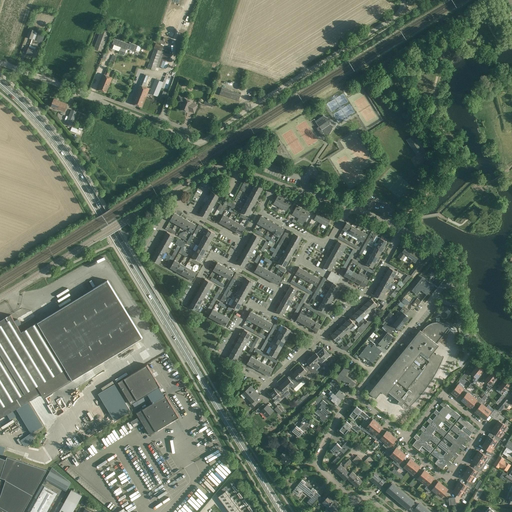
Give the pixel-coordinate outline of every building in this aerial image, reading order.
[(36,31),(30,29),(26,37),(32,39),(36,31)] [(109,32),(101,29),(94,49),(101,52),(109,32)] [(35,40),(42,42),(44,36),(37,33),(35,40)] [(118,36),(115,43),(124,46),(122,52),(127,54),(129,48),(130,48),(130,47),(138,51),(141,45),(118,36)] [(35,50),(28,48),(26,53),(37,57),(40,50),(36,48),(35,50)] [(166,69),(167,64),(161,62),(165,52),(154,49),(148,68),(155,70),(156,67),(158,67),(159,66),(166,69)] [(117,57),(112,55),(108,65),(112,67),(117,57)] [(111,70),(106,69),(104,75),(98,89),(106,92),(112,79),(108,77),(111,70)] [(163,83),(144,75),(132,103),(142,107),(148,92),(157,96),(163,83)] [(240,94),(222,88),(221,91),(220,91),(219,92),(220,93),(220,95),(227,97),(238,101),(240,94)] [(184,98),(179,96),(177,102),(182,104),(180,109),(185,111),(186,110),(194,113),(198,105),(192,102),(193,101),(184,98)] [(68,104),(54,99),(51,106),(65,112),(68,104)] [(66,122),(72,125),(77,112),(71,110),(66,122)] [(315,121),(321,130),(322,129),(327,136),(328,135),(332,128),(333,126),(335,127),(337,123),(329,119),(324,115),(315,121)] [(415,134),(407,140),(417,155),(422,152),(424,156),(430,152),(420,136),(417,138),(415,134)] [(256,184),(253,189),(260,193),(263,188),(263,187),(256,184)] [(260,193),(253,189),(250,195),(257,199),(260,193)] [(209,198),(216,202),(219,196),(216,194),(211,192),(212,192),(209,198)] [(250,195),(247,200),(254,204),(257,199),(250,195)] [(273,204),(280,207),(284,199),(278,195),(273,204)] [(213,207),(216,202),(209,198),(206,203),(213,207)] [(284,199),(280,207),(286,211),(291,202),(284,199)] [(254,204),(247,200),(244,206),(251,210),(254,204)] [(206,203),(202,209),(210,213),(213,207),(206,203)] [(248,215),(251,210),(244,206),(241,212),(248,216),(248,215)] [(292,214),(298,218),(303,209),(297,206),(292,214)] [(210,213),(202,209),(200,214),(199,214),(207,218),(210,213)] [(303,209),(298,218),(305,221),(309,213),(303,209)] [(314,219),(320,223),(325,214),(319,211),(314,219)] [(170,220),(176,223),(180,216),(174,213),(170,220)] [(331,218),(325,214),(320,223),(327,226),(331,218)] [(219,222),(225,225),(229,218),(223,215),(219,222)] [(181,226),(185,219),(180,216),(176,223),(181,226)] [(257,223),(263,226),(267,220),(261,217),(261,216),(257,223)] [(230,228),(234,221),(229,218),(225,225),(230,228)] [(185,219),(181,226),(187,229),(191,222),(185,219)] [(269,229),(272,223),(267,220),(263,226),(269,229)] [(236,231),(240,224),(234,221),(230,228),(236,231)] [(196,225),(191,222),(187,229),(192,233),(196,225)] [(348,232),(352,226),(347,223),(346,222),(343,229),(348,232)] [(272,223),(269,229),(275,233),(278,226),(272,223)] [(240,224),(236,231),(241,234),(241,235),(245,227),(240,224)] [(278,226),(275,233),(273,235),(279,238),(280,236),(282,233),(284,229),(278,226)] [(353,235),(357,228),(352,226),(348,232),(347,234),(352,237),(353,235)] [(352,237),(357,240),(362,231),(357,228),(353,235),(352,237)] [(205,235),(212,239),(215,233),(215,234),(215,233),(208,229),(205,235)] [(367,234),(362,231),(357,240),(362,243),(365,239),(367,234)] [(167,232),(164,238),(171,241),(174,236),(167,232),(166,232),(167,232)] [(250,240),(257,244),(260,238),(253,234),(250,240)] [(291,240),(298,243),(301,238),(298,236),(299,236),(298,235),(298,236),(295,234),(292,238),(291,240)] [(212,239),(205,235),(201,240),(209,244),(212,239)] [(375,242),(377,243),(381,246),(384,247),(387,242),(378,237),(375,242)] [(164,238),(161,243),(168,247),(171,241),(164,238)] [(198,246),(206,250),(209,244),(201,240),(198,246)] [(257,244),(250,240),(247,246),(254,249),(257,244)] [(288,245),(295,249),(298,243),(291,240),(288,245)] [(335,246),(344,251),(347,246),(338,241),(335,246)] [(158,249),(165,253),(168,247),(161,243),(158,249)] [(372,247),(381,252),(384,247),(377,243),(376,246),(373,245),(372,247)] [(288,245),(285,251),(291,255),(295,249),(288,245)] [(202,255),(206,250),(198,246),(195,251),(202,255)] [(254,249),(247,246),(244,251),(251,255),(250,255),(254,257),(255,254),(252,253),(254,249)] [(341,256),(344,251),(335,246),(332,251),(341,256)] [(406,246),(402,252),(401,252),(398,257),(402,260),(406,255),(415,262),(420,255),(406,246)] [(378,257),(381,252),(372,247),(369,252),(378,257)] [(162,258),(165,253),(158,249),(155,254),(162,258)] [(283,252),(284,253),(282,257),(288,260),(291,255),(285,251),(284,250),(283,252)] [(199,261),(202,255),(195,251),(192,257),(200,261),(199,261)] [(247,261),(250,255),(251,255),(244,251),(241,257),(247,261)] [(341,256),(332,251),(329,257),(336,260),(337,258),(340,259),(341,256)] [(366,258),(369,259),(375,263),(378,257),(369,252),(366,258)] [(162,258),(155,254),(152,259),(151,259),(151,260),(159,264),(162,258)] [(247,261),(241,257),(238,263),(237,263),(240,264),(240,265),(241,265),(244,267),(247,262),(247,261)] [(285,266),(288,260),(282,257),(278,263),(281,264),(285,266)] [(333,265),(336,260),(329,257),(326,262),(333,265)] [(372,268),(375,263),(369,259),(366,264),(372,268)] [(171,268),(176,271),(180,263),(174,260),(170,268),(171,268)] [(333,265),(326,262),(323,267),(330,271),(333,265)] [(180,263),(176,271),(181,274),(186,267),(180,263)] [(213,270),(219,273),(223,266),(217,263),(216,264),(215,265),(216,265),(213,270)] [(261,274),(264,268),(258,265),(257,267),(255,272),(255,271),(261,274)] [(219,273),(224,276),(228,269),(223,266),(219,273)] [(186,267),(181,274),(187,277),(191,270),(186,267)] [(301,277),(304,270),(299,267),(295,274),(301,277)] [(264,268),(261,274),(266,278),(270,271),(264,268)] [(389,268),(386,273),(394,277),(397,279),(399,276),(395,274),(397,272),(389,268)] [(233,272),(228,269),(224,276),(230,279),(234,272),(233,272)] [(344,275),(349,278),(353,271),(348,269),(344,275)] [(191,270),(187,277),(192,280),(193,280),(197,273),(191,270)] [(301,277),(306,280),(309,273),(304,270),(301,277)] [(270,271),(266,278),(272,281),(276,274),(270,271)] [(349,278),(355,281),(360,272),(359,272),(358,274),(353,271),(349,278)] [(360,272),(355,281),(360,284),(365,274),(365,275),(360,272)] [(311,282),(315,276),(309,273),(306,280),(311,282)] [(383,279),(391,283),(394,277),(386,273),(383,279)] [(281,278),(276,274),(272,281),(278,284),(277,284),(278,284),(279,281),(279,282),(280,281),(280,280),(281,278)] [(368,276),(365,274),(360,284),(365,286),(365,287),(369,280),(366,279),(368,276)] [(320,279),(315,276),(311,282),(316,285),(320,279)] [(426,281),(422,277),(416,286),(427,294),(433,286),(430,283),(428,285),(425,283),(426,281)] [(246,278),(243,284),(250,288),(253,282),(254,282),(246,278)] [(205,279),(202,285),(209,289),(212,283),(205,279)] [(336,284),(331,282),(327,279),(333,283),(330,288),(336,292),(339,287),(340,286),(336,284)] [(383,279),(380,284),(387,288),(390,290),(393,284),(391,283),(383,279)] [(11,315),(0,321),(0,418),(7,414),(10,420),(16,416),(13,411),(16,409),(31,433),(43,426),(28,402),(29,401),(41,393),(44,398),(73,381),(143,338),(107,280),(92,289),(42,320),(24,330),(21,332),(17,326),(20,324),(18,319),(14,321),(14,320),(11,315)] [(243,284),(240,289),(247,293),(250,288),(243,284)] [(384,294),(387,288),(380,284),(377,290),(384,294)] [(209,289),(202,285),(199,290),(206,294),(209,289)] [(288,291),(294,294),(297,296),(300,290),(290,285),(290,286),(288,291)] [(334,297),(336,292),(330,288),(327,293),(334,297)] [(247,293),(240,289),(237,294),(234,293),(244,299),(247,293)] [(206,299),(204,297),(206,294),(199,290),(196,296),(203,300),(205,301),(206,299)] [(374,295),(381,299),(384,294),(377,290),(374,295)] [(291,299),(294,294),(288,291),(285,296),(291,299)] [(244,299),(234,293),(233,296),(235,297),(234,300),(231,299),(241,304),(244,299)] [(334,297),(327,293),(324,298),(331,302),(334,297)] [(203,300),(196,296),(193,301),(200,305),(202,306),(200,305),(203,300)] [(285,296),(282,301),(288,305),(290,306),(293,301),(291,299),(285,296)] [(321,303),(328,307),(331,302),(324,298),(322,297),(319,302),(321,303)] [(367,303),(372,309),(377,305),(371,298),(371,299),(367,303)] [(421,302),(417,298),(415,301),(413,304),(417,307),(421,302)] [(241,304),(231,299),(228,304),(235,308),(236,309),(238,310),(238,309),(241,304)] [(383,306),(384,306),(386,308),(389,304),(382,299),(380,303),(383,305),(383,306)] [(200,305),(193,301),(190,306),(189,306),(189,307),(197,311),(199,312),(202,306),(200,305)] [(279,306),(285,310),(288,305),(282,301),(279,306)] [(328,307),(321,303),(318,309),(320,310),(325,312),(328,307)] [(362,307),(368,313),(372,309),(367,303),(362,307)] [(282,315),(285,310),(279,306),(276,311),(276,312),(282,315)] [(402,322),(404,323),(409,317),(406,315),(409,310),(404,306),(402,308),(405,310),(400,317),(397,314),(395,316),(398,319),(402,322)] [(363,318),(368,313),(362,307),(357,311),(363,318)] [(214,319),(218,312),(213,309),(210,314),(210,315),(209,316),(209,317),(209,316),(214,319)] [(247,319),(252,322),(256,314),(251,311),(247,319)] [(297,320),(302,322),(307,313),(306,313),(306,314),(301,311),(296,320),(297,320)] [(363,318),(357,311),(353,316),(353,315),(352,316),(358,322),(363,318)] [(214,319),(220,322),(224,315),(218,312),(214,319)] [(302,322),(307,325),(310,319),(312,316),(307,313),(302,322)] [(258,325),(262,317),(256,314),(252,322),(258,325)] [(224,315),(220,322),(225,325),(225,326),(226,324),(227,324),(227,323),(230,318),(224,315)] [(382,324),(384,326),(385,327),(392,332),(395,328),(398,330),(400,327),(401,328),(402,327),(403,326),(402,325),(404,323),(402,322),(398,319),(395,316),(393,318),(397,321),(394,324),(392,323),(390,325),(385,321),(382,324)] [(267,320),(262,317),(258,325),(263,328),(267,320)] [(345,323),(350,329),(353,331),(355,329),(353,327),(355,325),(349,318),(349,319),(345,323)] [(316,322),(310,319),(307,325),(312,328),(316,322)] [(273,324),(267,320),(263,328),(269,331),(273,324)] [(316,322),(312,328),(317,331),(321,325),(316,322)] [(363,323),(360,327),(364,330),(369,324),(367,322),(365,324),(363,323)] [(398,360),(375,386),(384,394),(386,395),(389,392),(399,401),(397,403),(401,406),(402,405),(405,401),(408,405),(409,407),(412,404),(415,401),(418,398),(420,395),(423,392),(427,387),(431,381),(435,375),(438,369),(441,363),(444,357),(443,356),(443,357),(436,354),(436,353),(435,355),(434,354),(433,353),(431,351),(437,344),(450,327),(450,328),(450,327),(451,326),(452,326),(451,325),(450,324),(448,323),(447,322),(446,322),(445,324),(443,323),(440,322),(437,322),(435,322),(432,323),(429,324),(427,325),(425,327),(423,329),(422,331),(421,334),(420,336),(419,339),(417,339),(417,340),(417,341),(417,343),(417,344),(417,345),(416,347),(412,351),(408,348),(398,360)] [(340,327),(346,333),(349,330),(350,329),(345,323),(340,327)] [(281,332),(288,336),(291,330),(284,326),(281,332)] [(392,332),(385,327),(384,326),(382,328),(387,332),(384,336),(381,334),(380,336),(388,342),(393,337),(390,334),(392,332)] [(336,331),(337,333),(341,338),(346,333),(340,327),(336,331)] [(244,330),(241,335),(248,339),(251,334),(244,330)] [(337,333),(336,331),(331,336),(331,335),(331,336),(336,342),(341,338),(337,333)] [(285,341),(288,336),(281,332),(278,337),(285,341)] [(238,341),(245,345),(248,339),(241,335),(238,341)] [(377,342),(370,336),(368,339),(375,345),(377,342)] [(378,337),(381,340),(378,343),(384,348),(388,342),(380,336),(378,337)] [(282,347),(285,341),(278,337),(275,343),(282,347)] [(242,350),(245,345),(238,341),(235,346),(242,350)] [(282,347),(275,343),(272,348),(279,352),(282,347)] [(381,351),(373,345),(371,348),(368,345),(362,352),(359,356),(363,359),(366,354),(370,358),(369,359),(372,362),(374,361),(375,360),(374,360),(381,351)] [(242,350),(235,346),(232,351),(239,355),(242,350)] [(276,358),(279,352),(272,348),(269,354),(276,358)] [(319,355),(318,356),(323,361),(330,355),(331,354),(328,351),(327,352),(324,349),(318,354),(319,355)] [(236,361),(239,355),(232,351),(229,357),(236,361)] [(311,357),(316,363),(319,361),(321,363),(323,361),(318,356),(316,353),(311,357)] [(247,364),(253,367),(257,359),(251,356),(247,364)] [(309,364),(306,367),(312,372),(317,367),(314,365),(316,363),(311,357),(307,361),(309,364)] [(253,367),(258,370),(262,362),(257,359),(253,367)] [(262,362),(258,370),(263,373),(267,365),(262,362)] [(147,364),(118,382),(131,404),(132,404),(135,408),(150,398),(153,403),(157,400),(164,396),(160,389),(159,387),(160,386),(147,364)] [(273,369),(267,365),(263,373),(269,376),(273,369)] [(482,369),(478,365),(471,373),(476,377),(473,380),(474,381),(472,384),(474,385),(484,373),(484,372),(481,377),(478,375),(482,369)] [(307,376),(312,372),(306,367),(304,369),(301,366),(300,367),(299,366),(296,369),(297,370),(302,376),(305,374),(307,376)] [(350,369),(346,366),(336,379),(339,382),(341,379),(352,387),(355,383),(345,375),(350,369)] [(296,378),(294,379),(298,384),(303,380),(300,378),(302,376),(297,370),(293,374),(296,377),(296,378)] [(486,395),(488,392),(495,384),(498,380),(498,379),(494,384),(492,382),(496,376),(491,372),(488,376),(485,380),(490,384),(487,387),(488,388),(484,393),(486,395)] [(291,382),(288,378),(287,379),(286,378),(283,381),(289,388),(291,386),(294,389),(298,384),(294,379),(291,382)] [(341,386),(333,379),(330,383),(333,386),(334,385),(339,388),(341,386)] [(495,403),(498,405),(508,392),(508,391),(506,389),(510,384),(505,380),(503,382),(501,380),(497,386),(499,387),(499,388),(497,390),(501,394),(502,395),(495,403)] [(289,388),(283,381),(280,383),(281,385),(279,386),(282,389),(280,391),(285,397),(289,393),(287,390),(289,388)] [(463,387),(459,383),(452,392),(456,396),(459,393),(462,395),(466,389),(463,387)] [(131,411),(114,384),(98,394),(115,421),(131,411)] [(240,395),(244,399),(246,396),(252,402),(249,405),(252,408),(256,404),(254,401),(260,396),(251,386),(240,395)] [(508,392),(498,405),(496,408),(495,410),(498,412),(500,411),(501,412),(504,406),(507,408),(509,405),(507,403),(509,401),(504,397),(509,391),(511,387),(508,391),(508,392)] [(333,393),(334,394),(335,394),(341,399),(343,397),(344,397),(345,395),(344,395),(345,394),(338,389),(336,391),(335,390),(333,393)] [(468,391),(466,389),(462,395),(464,397),(461,400),(466,404),(474,394),(469,390),(468,391)] [(280,401),(285,397),(280,391),(278,393),(275,390),(270,394),(273,397),(276,400),(278,398),(280,401)] [(378,395),(371,390),(369,393),(376,398),(378,395)] [(323,391),(319,395),(322,398),(328,402),(330,399),(322,393),(323,391)] [(341,399),(335,394),(334,394),(333,393),(330,396),(332,397),(330,399),(338,405),(340,402),(340,401),(341,399)] [(474,394),(466,404),(470,408),(475,402),(477,404),(481,399),(483,397),(481,399),(479,397),(478,397),(474,394)] [(137,412),(136,413),(137,413),(137,414),(141,420),(141,421),(143,424),(145,427),(145,428),(146,428),(149,433),(149,434),(150,435),(151,434),(153,432),(155,431),(156,431),(157,430),(160,428),(161,428),(165,425),(169,423),(170,422),(173,420),(174,420),(178,417),(179,417),(178,416),(178,415),(176,412),(176,411),(175,410),(171,404),(170,402),(168,400),(168,399),(167,398),(165,395),(164,396),(153,403),(152,403),(151,404),(150,404),(145,408),(143,408),(142,409),(141,409),(142,409),(137,412)] [(484,401),(481,399),(477,404),(479,406),(475,411),(480,415),(486,408),(483,406),(485,404),(483,402),(484,401)] [(328,404),(323,400),(320,403),(322,405),(315,412),(314,412),(321,417),(320,418),(324,422),(331,413),(327,410),(326,410),(324,408),(325,407),(326,406),(327,404),(328,405),(328,404)] [(266,406),(263,404),(262,405),(256,411),(258,413),(261,411),(266,417),(273,411),(268,404),(266,406)] [(436,410),(453,424),(445,417),(448,413),(456,420),(460,416),(446,405),(444,408),(443,407),(439,412),(436,410)] [(365,424),(370,417),(356,406),(349,415),(355,419),(359,414),(365,418),(363,420),(363,421),(362,422),(365,424)] [(491,411),(486,408),(480,415),(484,419),(491,411)] [(453,424),(436,410),(440,413),(437,416),(436,415),(432,420),(429,418),(447,432),(438,425),(442,421),(450,428),(453,424)] [(310,421),(304,416),(301,419),(303,420),(301,423),(302,424),(299,428),(296,426),(293,430),(292,429),(292,430),(299,435),(298,437),(309,424),(309,423),(308,424),(310,421)] [(370,417),(365,424),(363,426),(361,429),(358,432),(358,433),(361,429),(364,431),(368,434),(369,434),(371,431),(377,423),(373,420),(370,423),(367,421),(370,418),(370,417)] [(458,421),(464,426),(461,430),(469,436),(473,431),(472,431),(475,428),(461,417),(458,421)] [(447,432),(429,418),(433,421),(431,424),(430,423),(426,428),(423,426),(422,426),(440,440),(432,434),(435,430),(443,436),(447,432)] [(358,432),(361,429),(351,421),(349,423),(346,421),(339,430),(344,434),(351,427),(358,432)] [(498,421),(495,426),(503,431),(507,426),(498,421)] [(202,423),(190,429),(191,432),(204,426),(202,423)] [(371,431),(369,434),(376,440),(380,434),(377,433),(382,427),(377,423),(371,431)] [(448,433),(465,447),(462,445),(466,439),(465,439),(468,436),(472,439),(454,425),(451,429),(459,436),(456,440),(448,433)] [(440,440),(422,426),(426,430),(424,432),(423,432),(419,437),(416,434),(433,448),(425,442),(425,441),(428,443),(431,440),(428,438),(437,444),(440,440)] [(496,433),(494,436),(500,439),(501,437),(500,436),(503,431),(495,426),(492,431),(496,433)] [(200,440),(211,432),(208,427),(196,434),(200,440)] [(379,440),(381,442),(382,440),(385,442),(391,435),(386,431),(382,436),(380,434),(376,440),(378,442),(379,440)] [(20,440),(25,447),(35,440),(31,433),(20,440)] [(441,441),(459,455),(456,453),(460,448),(459,447),(461,444),(465,447),(448,433),(444,437),(453,444),(449,448),(441,441)] [(81,457),(111,442),(109,439),(112,438),(110,434),(90,444),(91,445),(75,453),(77,457),(79,456),(80,457),(81,456),(81,457)] [(430,453),(433,448),(416,434),(420,438),(418,440),(417,440),(412,445),(418,450),(422,446),(430,453)] [(383,445),(387,449),(388,447),(389,446),(390,446),(396,438),(391,435),(385,442),(383,445)] [(500,439),(494,436),(492,438),(489,436),(485,441),(496,448),(500,443),(498,442),(500,439)] [(283,443),(277,437),(274,440),(280,446),(283,443)] [(354,445),(353,444),(352,444),(348,440),(342,446),(343,446),(341,448),(337,443),(337,444),(331,450),(330,450),(335,454),(340,449),(344,453),(348,448),(350,450),(354,445)] [(511,442),(508,440),(505,446),(507,447),(503,453),(507,456),(506,458),(511,461),(511,442)] [(435,449),(434,449),(452,464),(452,463),(449,461),(453,456),(452,455),(454,452),(458,456),(459,455),(441,441),(438,445),(446,452),(443,456),(435,449)] [(488,450),(486,452),(492,456),(494,453),(491,451),(494,446),(496,448),(485,441),(482,446),(488,450)] [(217,457),(224,453),(220,447),(214,451),(217,457)] [(280,455),(282,457),(280,460),(283,463),(286,466),(285,466),(293,459),(290,456),(292,454),(286,448),(280,455)] [(390,455),(395,459),(401,451),(396,448),(393,451),(391,449),(387,454),(389,457),(390,455)] [(452,464),(434,449),(431,454),(439,460),(436,464),(442,469),(447,464),(446,463),(448,460),(452,464)] [(396,466),(399,468),(403,463),(401,461),(405,455),(401,451),(395,459),(399,462),(396,466)] [(476,456),(484,461),(487,457),(490,459),(492,456),(486,452),(485,455),(479,451),(476,456)] [(484,461),(476,456),(472,461),(476,464),(474,466),(480,470),(482,467),(481,466),(484,461)] [(504,459),(499,456),(493,465),(498,468),(499,466),(507,471),(510,465),(503,460),(504,459)] [(6,460),(0,477),(6,479),(0,497),(0,506),(10,511),(23,511),(47,470),(7,457),(6,460)] [(335,470),(340,475),(352,462),(349,459),(342,466),(340,464),(335,470)] [(409,470),(415,463),(410,459),(406,464),(403,463),(399,468),(402,470),(404,467),(409,470)] [(101,471),(108,467),(105,461),(97,465),(101,471)] [(345,480),(347,477),(350,474),(345,469),(352,462),(340,475),(345,479),(344,479),(345,480)] [(216,463),(212,467),(221,475),(223,473),(225,474),(227,472),(229,470),(224,466),(222,468),(216,463)] [(412,475),(415,477),(419,472),(417,470),(419,467),(415,463),(409,470),(413,474),(412,475)] [(480,470),(474,466),(473,469),(469,466),(466,471),(474,477),(477,472),(478,473),(480,470)] [(45,477),(64,492),(71,483),(52,468),(45,477)] [(418,478),(423,482),(429,474),(424,470),(421,474),(419,472),(415,477),(417,479),(418,478)] [(196,487),(207,497),(215,489),(208,483),(210,480),(217,487),(222,481),(210,471),(205,476),(204,475),(199,480),(201,482),(196,487)] [(474,477),(466,471),(463,476),(469,480),(467,483),(473,486),(474,483),(471,481),(474,477)] [(347,477),(352,482),(357,476),(352,472),(350,474),(347,477)] [(511,481),(511,478),(503,472),(501,475),(505,477),(511,482),(511,481)] [(170,493),(188,483),(184,477),(180,479),(177,474),(171,477),(173,480),(165,484),(170,493)] [(374,474),(369,479),(379,488),(381,486),(383,488),(387,483),(385,481),(386,480),(383,478),(382,480),(374,474)] [(429,474),(423,482),(427,485),(424,488),(427,490),(431,485),(429,483),(433,478),(429,474)] [(357,476),(352,482),(356,486),(356,487),(362,481),(357,476)] [(306,483),(302,480),(293,492),(296,495),(298,496),(301,493),(299,491),(301,489),(311,498),(316,491),(312,488),(311,490),(304,485),(306,483)] [(471,489),(473,486),(467,483),(465,485),(459,481),(456,486),(464,492),(467,487),(471,489)] [(431,485),(427,490),(430,493),(432,489),(437,493),(443,485),(438,482),(434,487),(431,485)] [(161,483),(159,484),(166,496),(168,494),(161,483)] [(414,501),(393,483),(386,491),(408,509),(408,508),(412,511),(413,510),(415,511),(431,511),(419,502),(416,499),(414,501)] [(47,511),(58,493),(42,484),(35,498),(37,499),(29,511),(47,511)] [(447,489),(443,485),(437,493),(441,497),(447,489)] [(464,492),(456,486),(453,491),(461,497),(464,492)] [(484,490),(479,487),(473,498),(476,501),(477,501),(484,490)] [(73,511),(82,496),(82,495),(71,489),(64,503),(61,501),(54,511),(73,511)] [(195,490),(185,501),(197,511),(202,506),(200,505),(205,499),(195,490)] [(226,490),(218,497),(220,500),(229,493),(227,490),(226,490)] [(120,511),(145,511),(152,508),(150,505),(154,503),(147,492),(120,511)] [(229,493),(220,500),(223,503),(232,497),(231,497),(228,494),(229,494),(229,493)] [(325,509),(334,501),(329,496),(324,500),(322,498),(318,502),(320,504),(323,502),(327,507),(325,509)] [(232,497),(223,503),(225,507),(234,500),(232,497)] [(234,500),(225,507),(228,510),(237,504),(236,503),(236,504),(233,501),(234,500)] [(334,501),(325,509),(328,511),(337,511),(338,511),(335,508),(338,505),(334,501)] [(194,511),(195,511),(183,503),(176,511),(194,511)]
